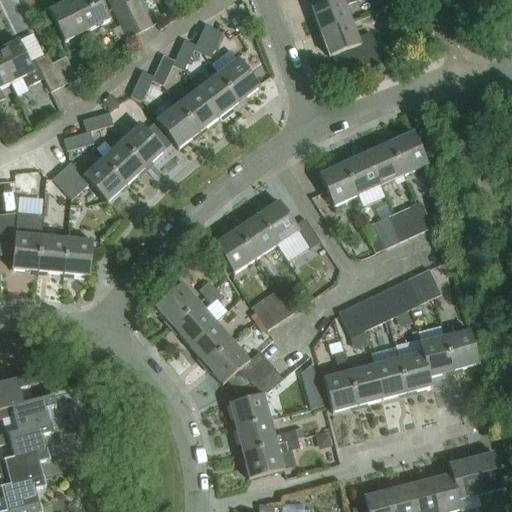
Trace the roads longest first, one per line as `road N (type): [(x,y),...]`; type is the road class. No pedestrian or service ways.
road 1 (residential): [(96,326),(174,239),(266,161),(313,134)]
road 2 (residential): [(0,159),(81,111),(148,50),(230,0)]
road 3 (residential): [(197,511),(180,410),(153,374),(96,326)]
road 4 (residential): [(313,134),(455,77)]
road 5 (residential): [(313,134),(261,0)]
